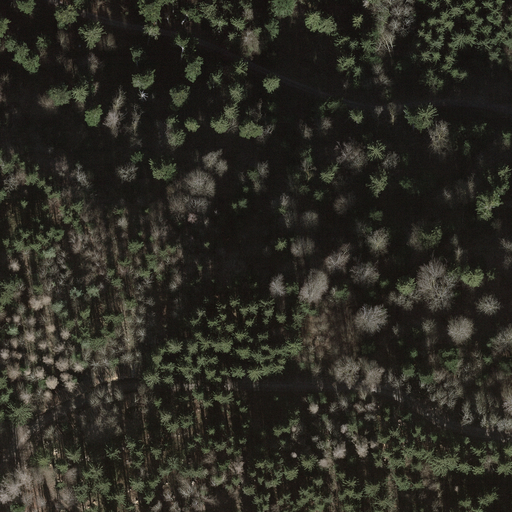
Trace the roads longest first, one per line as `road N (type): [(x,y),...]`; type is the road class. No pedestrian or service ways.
road 1 (track): [(511,436),(463,431),(396,394),(352,386),(139,386),(90,394),(24,439)]
road 2 (track): [(51,0),(200,38),(342,101),(378,108),(468,100),(511,109)]
